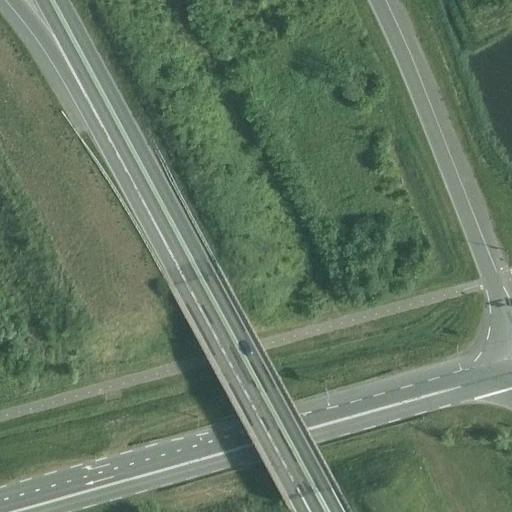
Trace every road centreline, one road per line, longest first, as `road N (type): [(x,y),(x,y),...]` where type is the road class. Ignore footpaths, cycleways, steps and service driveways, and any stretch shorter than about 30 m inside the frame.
road 1 (secondary): [(19,511),(511,370)]
road 2 (trunk): [(325,511),(96,86)]
road 3 (trunk): [(511,321),(375,0)]
road 4 (trunk): [(9,0),(96,86)]
